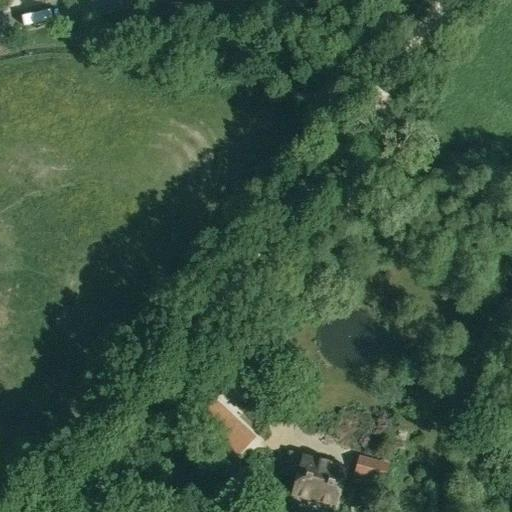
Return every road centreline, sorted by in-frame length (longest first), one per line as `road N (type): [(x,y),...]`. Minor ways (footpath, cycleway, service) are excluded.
road 1 (track): [(448,0),(58,511)]
road 2 (secondary): [(0,28),(125,0)]
